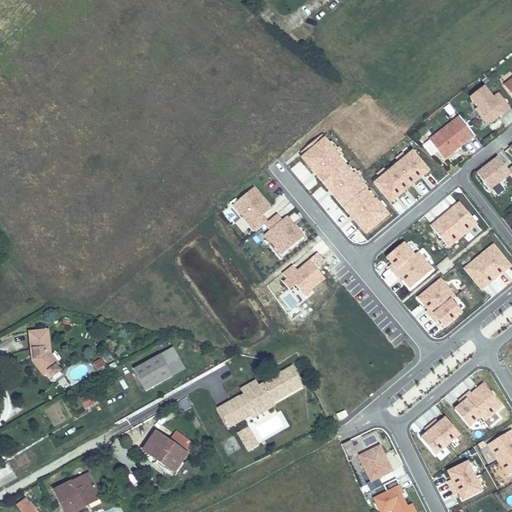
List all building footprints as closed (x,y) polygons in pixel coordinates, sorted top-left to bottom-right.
[(511,96),(511,76),(502,84),(511,96)] [(486,125),(508,107),(497,92),(490,97),(482,87),(468,98),(476,108),(482,116),(480,117),(486,125)] [(482,116),(476,108),(474,110),(480,117),(482,116)] [(472,136),(457,116),(427,140),(442,159),(472,136)] [(364,238),(390,218),(324,134),(298,154),(364,238)] [(391,206),(431,172),(412,149),(371,183),(391,206)] [(496,157),(475,173),(488,190),(509,173),(511,177),(511,165),(506,170),(496,157)] [(249,227),(255,233),(268,222),(264,217),(273,208),(254,187),(224,213),(243,233),(249,227)] [(430,226),(450,249),(479,224),(459,201),(430,226)] [(305,237),(287,216),(282,220),(277,215),(258,232),(281,258),(305,237)] [(419,252),(416,255),(405,243),(385,261),(411,290),(434,269),(419,252)] [(511,265),(492,243),(462,270),(483,293),(511,266),(511,265)] [(293,265),(279,275),(298,301),(326,281),(311,260),(297,270),(293,265)] [(466,313),(439,279),(416,297),(443,331),(466,313)] [(36,360),(33,362),(46,375),(59,362),(51,354),(49,329),(31,332),(32,349),(35,349),(36,360)] [(174,347),(161,354),(173,375),(186,367),(174,347)] [(147,390),(173,375),(161,354),(135,369),(147,390)] [(103,360),(94,364),(97,370),(106,366),(103,360)] [(243,393),(245,397),(242,399),(241,397),(218,410),(229,428),(243,420),(241,417),(269,400),(271,404),(302,386),(291,368),(261,386),(262,387),(258,389),(256,385),(243,393)] [(241,390),(243,393),(256,385),(254,382),(241,390)] [(452,408),(470,431),(502,407),(484,383),(452,408)] [(85,404),(96,398),(91,390),(81,394),(85,404)] [(271,404),(269,400),(241,417),(243,420),(251,416),(253,419),(273,407),(271,404)] [(435,457),(461,438),(445,415),(425,430),(427,432),(420,437),(435,457)] [(246,448),(256,442),(247,428),(238,434),(246,448)] [(486,446),(507,478),(511,475),(511,430),(486,446)] [(158,461),(174,472),(185,455),(170,445),(155,435),(142,454),(156,464),(158,461)] [(175,438),(170,445),(185,455),(190,449),(175,438)] [(258,447),(256,442),(246,448),(249,452),(258,447)] [(357,455),(370,484),(394,472),(381,444),(357,455)] [(446,471),(459,504),(483,494),(470,461),(446,471)] [(77,511),(86,506),(81,498),(96,490),(87,473),(53,492),(63,511),(77,511)] [(392,511),(416,511),(413,503),(409,505),(400,485),(372,498),(379,511),(389,511),(392,511)] [(81,498),(86,506),(101,498),(96,490),(81,498)] [(22,511),(36,511),(24,499),(17,506),(22,511)]
